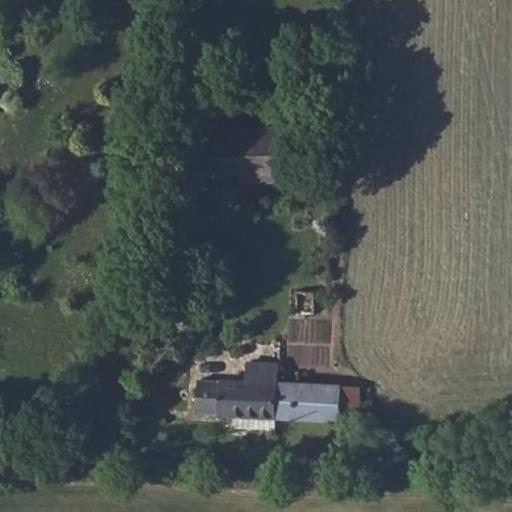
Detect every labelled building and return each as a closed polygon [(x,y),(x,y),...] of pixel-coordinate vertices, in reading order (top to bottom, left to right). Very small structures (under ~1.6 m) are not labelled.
[(287,119),(207,114),(204,169),(283,173),(287,119)] [(318,286),(303,285),(302,306),(316,307),(318,286)] [(191,300),(179,314),(197,327),(208,313),(191,300)] [(198,406),(277,410),(280,363),(280,357),(250,355),(249,380),(200,377),(198,406)] [(277,410),(366,415),(367,383),(321,379),(301,377),(301,363),(280,363),(277,410)]
